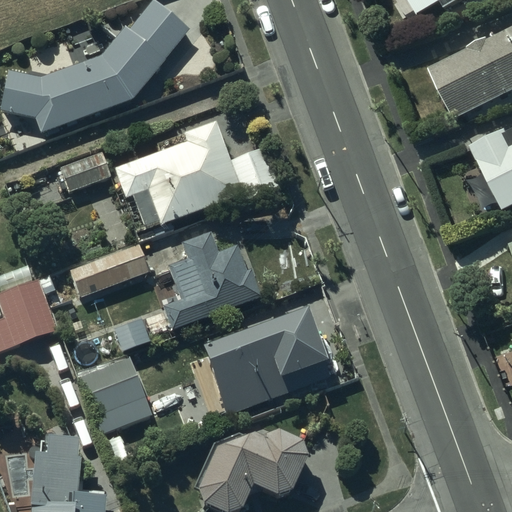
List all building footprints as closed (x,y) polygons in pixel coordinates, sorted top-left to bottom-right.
[(406,0),(417,18),(440,4),(444,11),(463,0),(406,0)] [(6,75),(0,99),(0,116),(32,123),(39,139),(128,104),(187,35),(150,4),(125,33),(123,31),(97,61),(37,83),(6,75)] [(469,52),(428,72),(453,123),(511,93),(511,30),(489,42),(487,38),(467,48),(469,52)] [(241,200),(228,165),(214,125),(181,137),(184,147),(112,174),(123,204),(130,202),(141,232),(155,227),(157,232),(241,200)] [(470,150),(502,214),(511,209),(511,133),(508,136),(506,132),(470,150)] [(0,140),(0,162),(15,156),(8,138),(0,140)] [(228,165),(241,200),(243,206),(280,192),(265,151),(228,165)] [(57,172),(67,197),(110,181),(100,156),(94,159),(93,156),(63,167),(64,170),(57,172)] [(160,312),(169,336),(260,303),(249,274),(244,276),(235,250),(216,257),(209,236),(178,247),(184,264),(165,271),(178,305),(160,312)] [(67,275),(78,302),(148,276),(138,248),(67,275)] [(0,272),(0,284),(3,292),(38,280),(31,262),(0,272)] [(0,355),(56,335),(36,284),(0,297),(0,319),(1,323),(0,323),(0,355)] [(201,363),(222,421),(329,383),(306,316),(255,334),(259,342),(201,363)] [(110,333),(119,357),(148,346),(146,339),(150,338),(144,320),(110,333)] [(77,382),(99,439),(149,420),(128,363),(77,382)] [(324,427),(303,466),(326,479),(347,439),(324,427)] [(193,496),(199,511),(240,511),(249,494),(272,504),(287,499),(303,465),(297,449),(273,438),(260,443),(259,447),(247,441),(245,442),(236,438),(210,448),(190,494),(193,495),(193,496)] [(29,461),(25,511),(101,511),(103,496),(81,494),(81,486),(73,485),(76,448),(42,445),(41,461),(29,461)]
